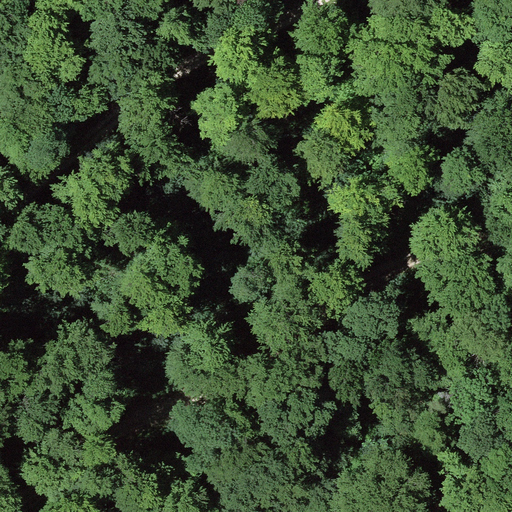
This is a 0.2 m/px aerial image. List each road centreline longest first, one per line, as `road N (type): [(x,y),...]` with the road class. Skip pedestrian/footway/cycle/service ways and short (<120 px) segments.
road 1 (track): [(511,231),(431,249),(324,303),(0,510)]
road 2 (track): [(311,0),(135,88),(0,216)]
